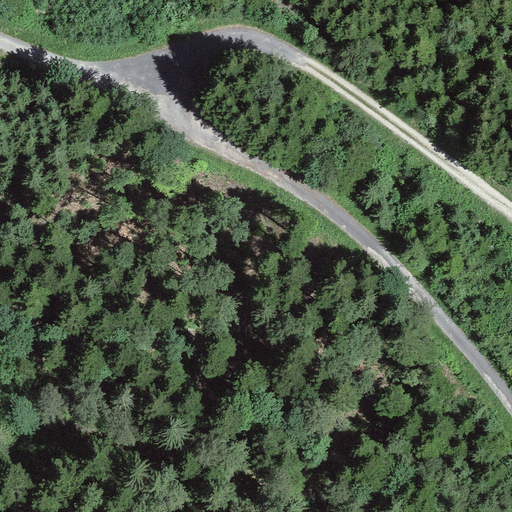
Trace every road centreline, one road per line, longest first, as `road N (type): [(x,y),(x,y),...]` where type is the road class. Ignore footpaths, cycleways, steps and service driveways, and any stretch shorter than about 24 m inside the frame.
road 1 (track): [(511,402),(333,212),(220,145),(138,110),(205,49),(254,44),(347,92),(511,215)]
road 2 (track): [(138,110),(0,46)]
